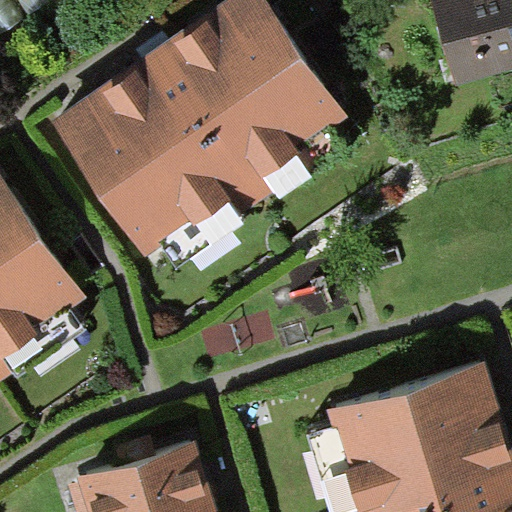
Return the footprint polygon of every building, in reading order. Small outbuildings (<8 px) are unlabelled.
[(0,0),(0,24),(40,0),(0,0)] [(138,241),(334,94),(262,0),(206,0),(154,40),(47,120),(138,241)] [(511,0),(437,0),(459,75),(511,59),(511,0)] [(0,334),(76,280),(0,174),(0,334)] [(511,511),(511,474),(511,473),(474,353),(321,400),(326,417),(293,427),(313,490),(320,488),(327,511),(511,511)] [(223,511),(216,488),(196,420),(67,459),(83,511),(223,511)]
